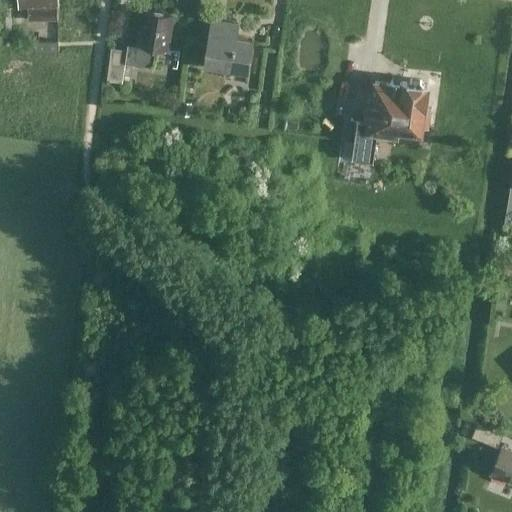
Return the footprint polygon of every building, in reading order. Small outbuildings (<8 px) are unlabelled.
[(57,19),(56,0),(18,0),(19,7),(27,7),(27,20),(57,19)] [(0,29),(11,29),(10,7),(0,7),(0,29)] [(155,48),(166,50),(172,13),(145,9),(142,30),(138,29),(136,44),(127,42),(126,49),(111,47),(106,79),(121,81),(124,62),(152,66),(155,48)] [(204,64),(247,71),(252,39),(235,37),(237,23),(211,19),(204,64)] [(58,51),(58,40),(35,41),(36,51),(58,51)] [(377,130),(383,131),(395,133),(396,127),(415,129),(416,125),(427,126),(430,107),(424,106),(427,84),(423,84),(420,79),(410,78),(405,81),(402,81),(401,82),(390,80),(390,83),(374,81),(371,103),(367,102),(364,120),(350,118),(346,140),(353,141),(351,157),(372,160),(377,130)] [(181,113),(190,115),(192,102),(183,100),(181,113)] [(511,163),(503,223),(511,223),(511,163)] [(462,432),(497,446),(502,433),(467,419),(462,432)] [(511,449),(501,445),(490,473),(511,482),(511,449)]
